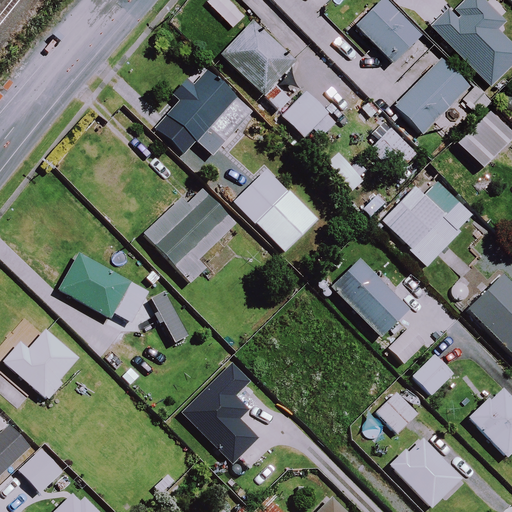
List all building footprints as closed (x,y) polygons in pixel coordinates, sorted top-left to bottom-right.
[(419,40),(379,0),(378,0),(351,28),(390,68),(419,40)] [(502,23),(478,0),(464,0),(449,16),(445,12),(428,29),(488,88),(511,62),(511,47),(495,31),(502,23)] [(218,60),(259,98),(277,114),(288,102),(271,85),(289,66),(248,28),(218,60)] [(391,110),(419,137),(466,89),(438,61),(391,110)] [(167,99),(171,102),(173,105),(149,130),(172,152),(185,138),(193,147),(202,137),(215,150),(245,118),(199,73),(188,84),(185,81),(167,99)] [(363,103),(347,89),(339,99),(355,112),(363,103)] [(488,103),(471,90),(459,105),(477,119),(488,103)] [(331,124),(323,117),(303,96),(279,120),(299,141),(309,131),(316,138),(331,124)] [(511,138),(487,114),(455,146),(480,170),(511,138)] [(413,155),(387,132),(366,156),(393,179),(413,155)] [(79,174),(64,161),(50,178),(65,191),(79,174)] [(285,196),(263,173),(230,204),(252,227),(285,196)] [(442,220),(412,190),(379,225),(424,268),(470,221),(455,207),(442,220)] [(231,228),(199,195),(183,210),(177,203),(140,238),(186,287),(200,273),(192,264),(231,228)] [(145,296),(76,257),(55,294),(106,322),(109,316),(128,326),(145,296)] [(371,280),(356,264),(328,290),(374,341),(403,314),(387,296),(393,289),(379,273),(371,280)] [(511,291),(499,278),(463,313),(511,362),(511,291)] [(161,294),(147,301),(172,346),(186,339),(161,294)] [(49,320),(22,300),(12,313),(39,333),(49,320)] [(335,351),(316,327),(297,343),(315,366),(335,351)] [(422,345),(407,330),(385,352),(400,368),(422,345)] [(0,367),(48,406),(68,381),(63,377),(75,363),(41,335),(27,352),(16,344),(0,363),(0,367)] [(450,376),(431,357),(409,378),(429,397),(450,376)] [(179,414),(229,464),(254,440),(236,421),(245,411),(232,398),(247,383),(229,365),(179,414)] [(485,405),(483,403),(464,422),(503,461),(511,451),(511,407),(498,393),(485,405)] [(415,416),(394,394),(374,414),(395,436),(415,416)] [(0,473),(25,448),(5,428),(0,433),(0,473)] [(457,481),(418,442),(403,457),(399,453),(384,468),(427,511),(457,481)] [(58,473),(36,452),(15,473),(37,494),(58,473)] [(88,511),(71,495),(53,511),(88,511)] [(276,511),(265,501),(253,511),(276,511)] [(338,511),(327,501),(315,511),(338,511)]
